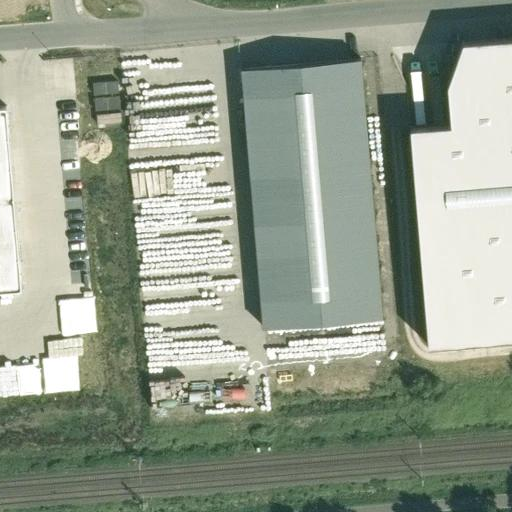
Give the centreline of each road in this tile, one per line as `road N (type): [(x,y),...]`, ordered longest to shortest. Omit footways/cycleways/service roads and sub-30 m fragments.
road 1 (residential): [(511,3),(197,28)]
road 2 (unknown): [(0,330),(23,319),(44,266),(46,44)]
road 3 (unclassified): [(511,500),(382,511)]
